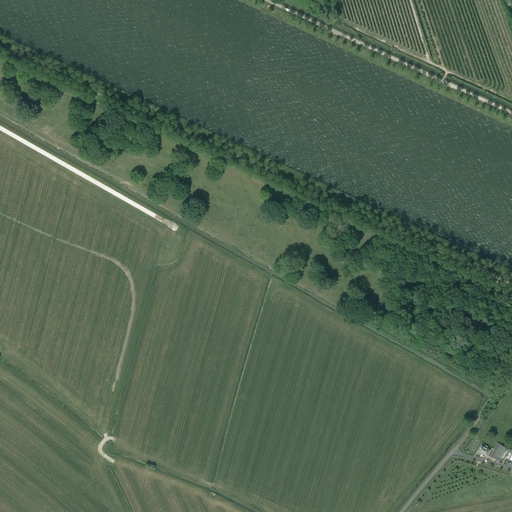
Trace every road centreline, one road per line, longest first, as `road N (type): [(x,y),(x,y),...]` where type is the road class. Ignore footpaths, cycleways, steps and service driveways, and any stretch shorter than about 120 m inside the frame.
road 1 (track): [(511,285),(0,48)]
road 2 (unclassified): [(511,113),(265,0)]
road 3 (unclassified): [(401,511),(502,381)]
